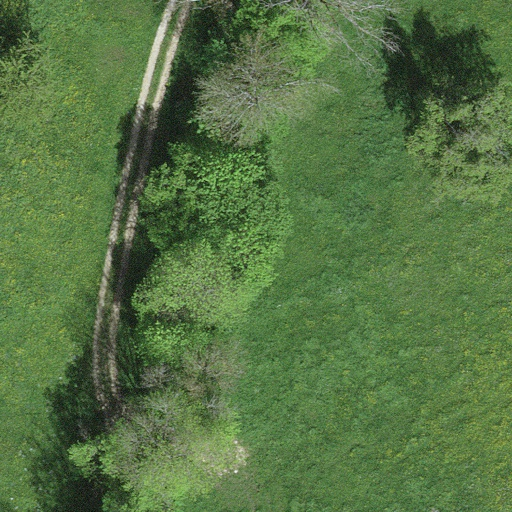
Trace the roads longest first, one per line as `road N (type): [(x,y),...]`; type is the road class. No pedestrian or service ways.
road 1 (track): [(180,0),(111,294),(114,442)]
road 2 (track): [(114,442),(247,463)]
